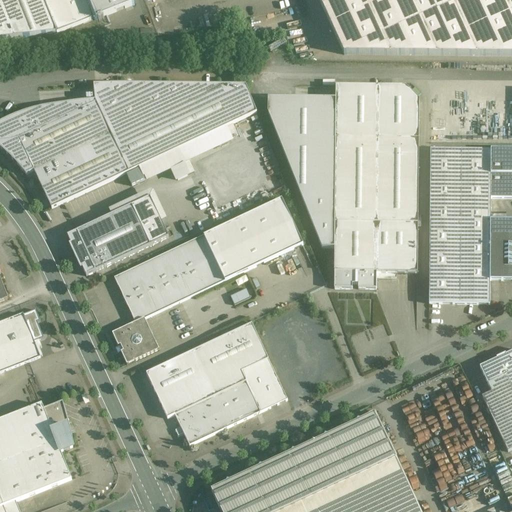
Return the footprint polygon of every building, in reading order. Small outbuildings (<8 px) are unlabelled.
[(0,0),(0,42),(58,36),(57,34),(94,19),(86,0),(0,0)] [(86,0),(94,19),(94,21),(135,5),(132,0),(86,0)] [(511,56),(511,0),(318,0),(344,55),(511,56)] [(52,210),(125,176),(142,168),(176,152),(194,144),(208,137),(256,115),(245,86),(122,85),(94,86),(95,102),(79,103),(71,104),(62,106),(53,107),(43,109),(29,113),(22,115),(16,117),(9,120),(3,123),(0,124),(0,149),(16,164),(26,177),(34,173),(42,203),(45,208),(49,206),(52,210)] [(336,87),(336,100),(267,100),(268,113),(322,250),(335,250),(335,290),(377,290),(377,274),(418,275),(420,101),(407,88),(336,87)] [(194,144),(194,145),(200,156),(195,158),(196,159),(214,151),(208,137),(194,144)] [(190,147),(195,158),(200,156),(194,145),(190,147)] [(429,305),(490,306),(490,282),(511,281),(511,221),(491,222),(491,200),(511,199),(511,151),(430,152),(429,305)] [(142,168),(145,175),(146,177),(172,164),(180,180),(188,177),(176,152),(142,168)] [(145,175),(142,168),(125,176),(129,183),(145,175)] [(110,211),(113,216),(132,207),(150,199),(161,223),(167,221),(153,191),(110,211)] [(161,223),(150,199),(132,207),(151,247),(169,239),(161,223)] [(282,201),(231,225),(204,237),(225,283),(271,261),(303,246),(289,216),(282,201)] [(113,216),(77,233),(88,256),(78,260),(86,278),(151,247),(132,207),(113,216)] [(145,321),(225,283),(204,237),(115,280),(136,324),(144,320),(145,321)] [(0,303),(8,300),(0,279),(0,278),(3,275),(1,270),(0,267),(0,303)] [(247,290),(231,297),(235,305),(251,298),(247,290)] [(35,312),(24,316),(40,358),(42,357),(39,350),(42,349),(39,341),(44,339),(38,323),(40,323),(35,312)] [(0,374),(41,359),(40,358),(24,316),(23,315),(0,324),(0,374)] [(136,324),(112,335),(118,347),(121,346),(123,352),(121,353),(127,366),(157,352),(159,351),(145,321),(144,320),(136,324)] [(252,325),(194,353),(215,397),(235,388),(230,378),(251,368),(268,360),(252,325)] [(167,420),(175,416),(215,397),(194,353),(146,375),(167,420)] [(511,353),(497,361),(479,369),(488,385),(506,377),(511,389),(511,353)] [(288,401),(268,360),(251,368),(256,379),(246,383),(261,414),(288,401)] [(251,368),(230,378),(235,388),(246,383),(256,379),(251,368)] [(511,389),(506,377),(488,385),(492,394),(482,398),(508,453),(511,451),(511,389)] [(215,397),(175,416),(181,429),(175,432),(178,437),(184,435),(190,447),(205,440),(261,414),(246,383),(215,397)] [(44,410),(42,405),(0,422),(0,511),(19,511),(16,504),(72,481),(61,453),(73,449),(70,439),(67,429),(70,428),(64,403),(44,410)] [(420,511),(375,415),(211,492),(220,511),(420,511)] [(70,428),(67,429),(70,439),(72,438),(72,436),(76,435),(72,427),(70,428)]
